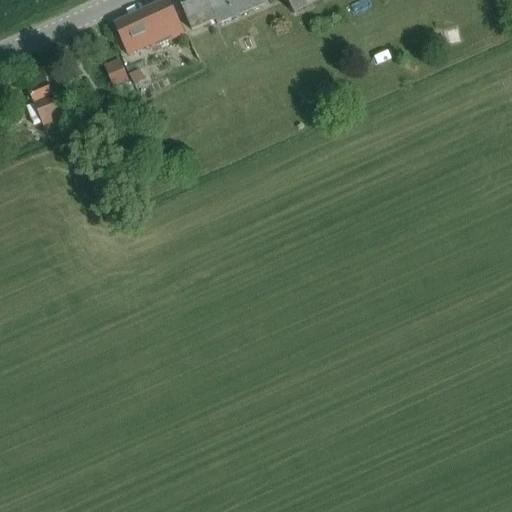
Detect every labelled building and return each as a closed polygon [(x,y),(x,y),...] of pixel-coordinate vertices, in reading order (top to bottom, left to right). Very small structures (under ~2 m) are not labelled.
[(150,48),(183,34),(176,17),(168,0),(164,0),(113,23),(121,41),(127,54),(149,45),(150,48)] [(215,27),(266,5),(263,0),(177,0),(183,13),(191,32),(213,23),(215,27)] [(286,0),(294,14),(323,0),(286,0)] [(431,31),(431,51),(443,51),(443,31),(431,31)] [(113,88),(128,81),(117,59),(102,66),(113,88)] [(45,133),(61,127),(58,120),(62,118),(53,96),(62,92),(55,73),(25,85),(45,133)] [(65,113),(73,110),(68,96),(59,99),(65,113)]
